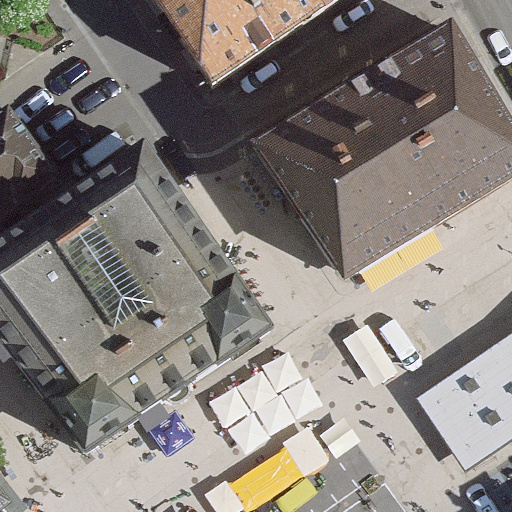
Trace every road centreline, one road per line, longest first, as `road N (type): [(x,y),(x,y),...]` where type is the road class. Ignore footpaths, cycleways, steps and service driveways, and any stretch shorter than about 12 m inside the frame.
road 1 (residential): [(407,0),(197,139),(99,0)]
road 2 (unknown): [(351,373),(449,511)]
